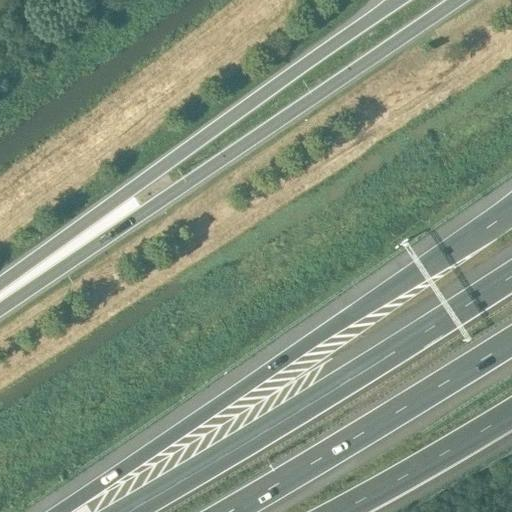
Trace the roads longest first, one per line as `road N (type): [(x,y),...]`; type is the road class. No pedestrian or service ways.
road 1 (primary): [(0,302),(454,0)]
road 2 (motorway): [(511,209),(59,511)]
road 3 (primary): [(397,0),(0,285)]
road 4 (motorway): [(511,275),(128,511)]
road 5 (motorway): [(231,511),(511,344)]
road 6 (motorway): [(337,511),(511,412)]
